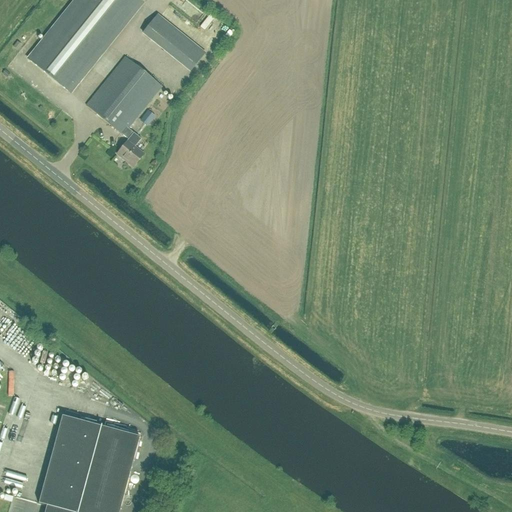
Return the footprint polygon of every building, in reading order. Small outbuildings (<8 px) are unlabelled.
[(75,0),(27,59),(70,94),(143,4),(138,0),(75,0)] [(156,17),(142,36),(192,73),(206,55),(156,17)] [(128,140),(118,153),(116,155),(133,168),(143,155),(132,146),(138,138),(128,129),(161,88),(125,58),(86,107),(122,136),(128,140)] [(147,111),(139,121),(147,127),(155,118),(147,111)] [(18,346),(26,335),(22,332),(14,343),(18,346)] [(86,390),(89,381),(60,371),(57,379),(86,390)] [(44,511),(77,511),(100,428),(62,417),(38,504),(46,507),(44,511)] [(101,428),(101,426),(100,428),(77,511),(119,511),(139,438),(101,428)] [(14,493),(19,489),(10,477),(7,480),(2,474),(0,475),(0,482),(1,484),(5,481),(14,493)]
